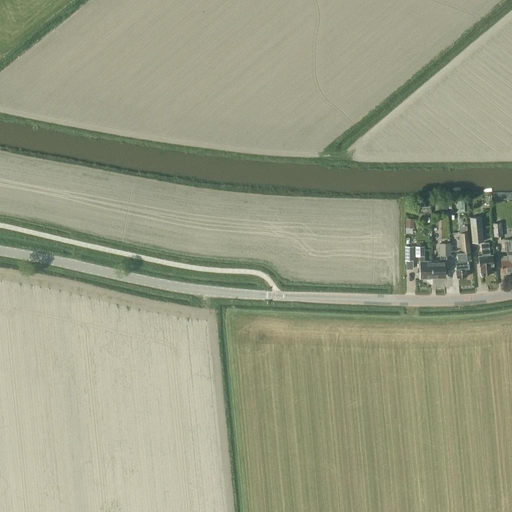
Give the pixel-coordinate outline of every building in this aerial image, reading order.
[(447,208),(446,201),(438,201),(439,209),(447,208)] [(511,201),(503,202),(504,214),(511,213),(511,201)] [(483,241),(481,217),(469,218),(471,242),(483,241)] [(502,223),(502,220),(496,220),(496,223),(492,223),(493,236),(502,236),(502,231),(503,231),(503,223),(502,223)] [(471,260),(467,232),(459,233),(461,253),(458,253),(458,260),(455,260),(457,278),(467,276),(466,269),(469,269),(468,260),(471,260)] [(511,237),(505,239),(506,253),(507,255),(501,255),(502,272),(511,271),(511,237)] [(490,247),(489,242),(481,243),(482,257),(479,257),(481,275),(487,275),(488,273),(492,273),(491,266),(494,266),(493,256),(490,256),(490,247)] [(440,261),(433,261),(433,278),(445,278),(445,268),(447,268),(446,255),(451,255),(451,246),(450,246),(450,243),(440,243),(440,261)] [(414,260),(413,246),(404,246),(405,260),(414,260)] [(419,278),(433,278),(433,261),(426,261),(425,246),(416,246),(416,255),(419,255),(419,278)]
